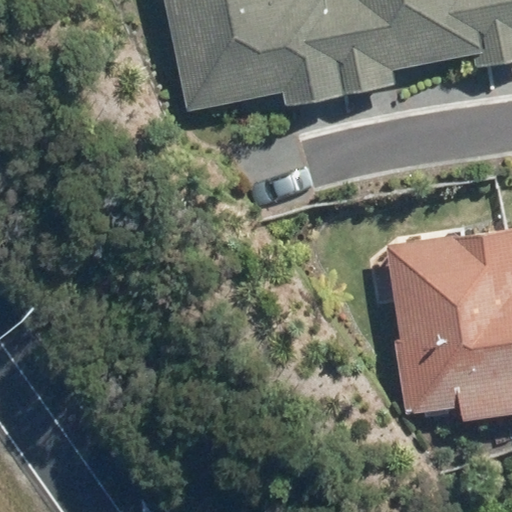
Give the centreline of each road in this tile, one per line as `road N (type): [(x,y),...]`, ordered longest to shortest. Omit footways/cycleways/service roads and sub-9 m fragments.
road 1 (residential): [(312,150),(511,117)]
road 2 (motorway): [(0,356),(114,511)]
